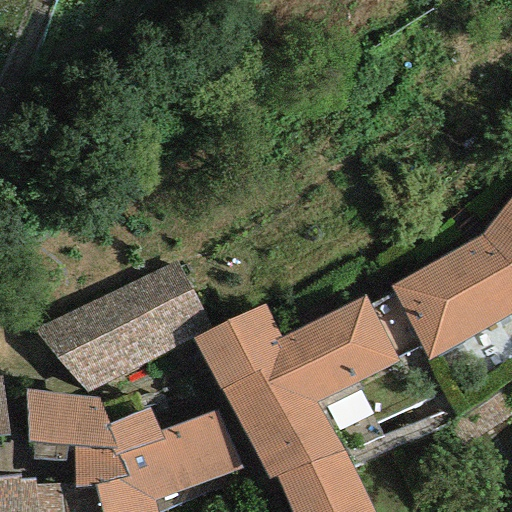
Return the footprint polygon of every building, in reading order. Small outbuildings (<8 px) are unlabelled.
[(511,195),(479,237),(391,287),(427,359),(511,312),(511,195)] [(174,263),(33,331),(80,389),(94,389),(192,339),(200,335),(193,325),(205,319),(174,263)] [(263,305),(200,335),(192,339),(268,482),(275,480),(341,454),(313,405),(396,362),(362,298),(279,338),(263,305)] [(96,401),(25,392),(27,444),(72,448),(114,450),(104,428),(96,401)] [(115,454),(160,435),(149,409),(104,428),(114,450),(115,454)] [(160,435),(115,454),(124,479),(96,488),(101,511),(156,511),(154,502),(240,470),(215,411),(160,435)] [(96,488),(124,479),(115,454),(114,450),(72,448),(73,488),(96,488)] [(370,511),(341,454),(275,480),(289,511),(370,511)] [(36,511),(33,486),(33,482),(18,482),(18,475),(0,476),(0,511),(36,511)] [(73,488),(33,486),(36,511),(101,511),(96,488),(73,488)]
